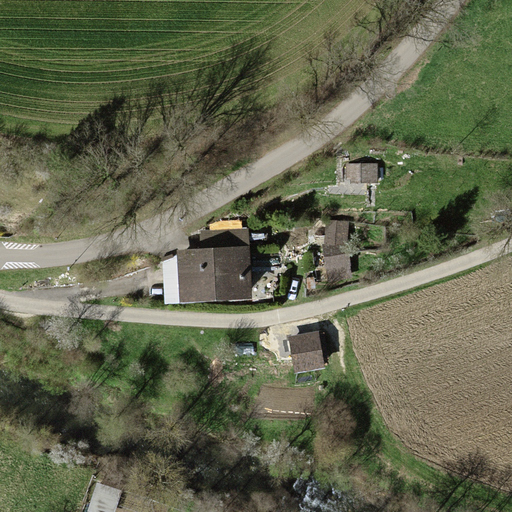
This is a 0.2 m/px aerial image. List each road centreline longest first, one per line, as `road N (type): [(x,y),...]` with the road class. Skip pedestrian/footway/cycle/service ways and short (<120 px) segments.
road 1 (unclassified): [(451,0),(348,111),(256,173),(124,239),(72,252),(0,255)]
road 2 (track): [(0,300),(160,323),(277,317),(511,242)]
